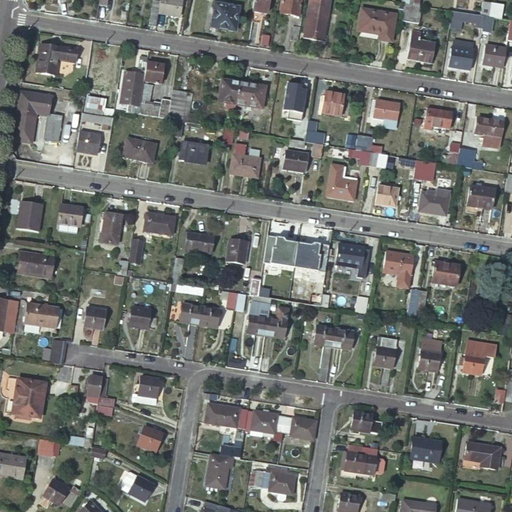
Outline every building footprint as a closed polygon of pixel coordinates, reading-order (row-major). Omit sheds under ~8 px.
[(106,0),(98,0),(97,12),(105,13),(106,0)] [(268,0),(253,0),(251,13),(266,15),(268,0)] [(282,0),(280,14),(298,18),(300,0),(282,0)] [(308,0),(302,40),(323,43),(329,0),(308,0)] [(479,17),(483,18),(488,19),(490,4),(482,3),(479,17)] [(238,8),(213,4),(209,29),(233,33),(238,8)] [(502,6),(490,4),(488,19),(490,19),(500,20),(502,6)] [(408,6),(403,5),(400,23),(417,26),(420,8),(418,8),(408,6)] [(156,28),(159,7),(151,6),(148,27),(156,28)] [(393,17),(360,11),(357,32),(378,36),(377,42),(389,44),(393,17)] [(483,18),(479,17),(451,13),(450,21),(475,25),(475,28),(481,29),(483,18)] [(488,19),(483,18),(481,29),(480,33),(488,35),(490,19),(488,19)] [(297,44),(299,30),(292,29),(289,43),(297,44)] [(420,35),(411,33),(406,62),(431,66),(435,46),(419,43),(420,35)] [(57,48),(37,45),(36,54),(37,54),(36,63),(34,63),(33,73),(53,76),(55,60),(73,63),(75,50),(57,47),(57,48)] [(503,70),(506,50),(484,47),(481,66),(503,70)] [(472,52),(451,49),(448,68),(469,71),(472,52)] [(145,59),(138,58),(136,71),(143,73),(144,64),(145,59)] [(162,67),(144,64),(143,73),(142,77),(142,78),(141,82),(159,85),(162,67)] [(142,78),(142,77),(130,75),(122,74),(117,105),(137,108),(138,101),(141,82),(142,78)] [(284,80),(282,107),(288,107),(287,116),(301,117),(304,81),(284,80)] [(217,103),(234,106),(238,85),(221,82),(217,103)] [(234,106),(260,110),(264,89),(238,85),(234,106)] [(16,91),(9,140),(29,144),(33,113),(46,115),(49,96),(16,91)] [(342,118),(345,101),(322,97),(319,114),(342,118)] [(103,101),(85,98),(82,116),(101,118),(103,101)] [(137,108),(136,116),(166,121),(168,106),(169,102),(160,100),(159,104),(152,103),(152,107),(141,105),(142,101),(138,101),(137,108)] [(397,106),(374,103),(371,119),(382,121),(381,129),(393,130),(397,106)] [(168,106),(166,121),(173,122),(180,123),(182,108),(168,106)] [(450,114),(426,110),(423,130),(430,131),(430,127),(448,130),(450,114)] [(59,117),(47,115),(43,142),(55,144),(59,117)] [(109,127),(111,120),(101,118),(82,116),(80,115),(79,122),(99,125),(97,131),(105,133),(106,127),(109,127)] [(382,121),(371,119),(370,127),(381,129),(382,121)] [(501,123),(475,119),(473,135),(484,137),(482,148),(498,150),(501,123)] [(180,123),(173,122),(171,137),(179,138),(182,123),(180,123)] [(291,140),(304,142),(306,125),(293,122),(291,140)] [(306,125),(304,142),(312,143),(312,144),(321,145),(323,135),(314,134),(316,123),(307,122),(306,125)] [(223,130),(221,144),(229,145),(231,131),(230,131),(223,130)] [(98,136),(77,132),(74,153),(95,156),(98,136)] [(247,133),(239,132),(238,139),(246,140),(247,133)] [(353,150),(362,152),(369,153),(372,139),(355,136),(353,150)] [(304,142),(291,140),(288,140),(287,146),(302,149),(304,142)] [(153,147),(123,142),(120,160),(150,165),(153,147)] [(206,148),(180,143),(177,157),(184,158),(183,162),(203,166),(206,148)] [(321,145),(312,144),(312,143),(310,157),(320,159),(322,145),(321,145)] [(233,145),(231,156),(228,174),(255,179),(258,160),(245,158),(247,147),(233,145)] [(358,165),(366,167),(369,153),(362,152),(353,150),(352,158),(360,159),(358,165)] [(457,155),(455,167),(460,168),(480,171),(481,164),(471,162),(473,152),(458,150),(457,155)] [(306,156),(284,152),(281,170),(303,173),(306,156)] [(366,167),(375,168),(377,154),(369,153),(366,167)] [(386,156),(377,154),(375,168),(384,169),(386,156)] [(455,167),(457,155),(447,154),(445,166),(455,167)] [(411,160),(405,159),(397,158),(396,161),(399,162),(399,166),(413,168),(414,160),(411,160)] [(411,178),(420,180),(423,162),(414,160),(413,168),(411,178)] [(441,183),(444,165),(423,162),(420,180),(441,183)] [(341,168),(330,166),(325,197),(352,201),(355,183),(339,180),(341,168)] [(493,191),(468,188),(466,207),(491,211),(493,191)] [(396,192),(376,189),(373,205),(393,208),(396,192)] [(447,200),(420,196),(417,212),(444,216),(447,200)] [(41,204),(22,201),(20,214),(16,213),(14,228),(37,231),(41,204)] [(81,208),(59,204),(56,223),(78,227),(81,208)] [(121,216),(104,213),(99,242),(116,245),(121,216)] [(173,218),(144,214),(141,231),(170,236),(173,218)] [(182,234),(180,245),(183,246),(183,249),(182,250),(209,254),(211,237),(185,233),(185,235),(182,234)] [(316,241),(297,238),(295,254),(314,257),(316,241)] [(245,243),(229,240),(225,262),(241,265),(245,243)] [(142,243),(132,241),(128,263),(139,265),(142,243)] [(362,248),(337,244),(334,266),(359,270),(362,248)] [(52,257),(19,252),(16,274),(49,279),(52,257)] [(411,256),(384,252),(380,274),(395,276),(393,287),(405,289),(411,256)] [(182,260),(175,259),(172,272),(180,274),(182,260)] [(126,270),(127,261),(117,260),(114,275),(125,276),(126,270)] [(434,262),(431,262),(429,267),(434,267),(431,284),(455,287),(458,265),(434,262)] [(248,295),(256,297),(258,280),(251,279),(248,295)] [(258,280),(256,297),(268,299),(271,282),(259,280),(258,280)] [(271,282),(268,299),(270,299),(300,303),(302,287),(271,282)] [(169,283),(168,289),(201,294),(202,288),(169,283)] [(300,303),(304,304),(318,306),(320,295),(321,290),(302,287),(300,303)] [(413,317),(418,291),(409,290),(405,316),(413,317)] [(424,292),(418,291),(413,317),(420,318),(424,292)] [(235,293),(227,292),(225,308),(233,310),(235,293)] [(354,298),(352,312),(363,313),(366,299),(354,298)] [(0,332),(12,334),(16,303),(0,300),(0,332)] [(57,307),(26,303),(23,324),(54,329),(57,307)] [(178,323),(197,326),(199,308),(181,305),(178,323)] [(103,311),(85,308),(82,327),(101,329),(103,311)] [(149,311),(129,308),(127,326),(146,329),(149,311)] [(197,326),(215,329),(218,311),(199,308),(197,326)] [(276,308),(274,319),(285,321),(286,310),(276,308)] [(502,314),(498,335),(508,336),(511,315),(502,314)] [(244,334),(264,337),(267,318),(247,315),(244,334)] [(264,337),(282,339),(285,321),(274,319),(267,318),(264,337)] [(312,344),(331,346),(334,329),(315,326),(312,344)] [(331,346),(349,349),(351,332),(334,329),(331,346)] [(395,341),(377,337),(372,365),(391,368),(391,365),(399,367),(400,359),(392,358),(393,351),(395,341)] [(439,343),(421,339),(416,369),(435,372),(439,343)] [(60,365),(64,342),(51,340),(48,364),(60,365)] [(402,342),(395,341),(393,351),(400,352),(402,342)] [(465,345),(463,354),(482,357),(483,348),(465,345)] [(479,376),(482,357),(463,354),(461,373),(479,376)] [(88,417),(95,418),(96,413),(96,410),(97,405),(98,400),(98,397),(101,379),(89,377),(86,396),(91,397),(88,417)] [(139,377),(137,396),(155,399),(158,380),(139,377)] [(101,379),(98,397),(105,398),(107,382),(107,380),(101,379)] [(44,385),(6,380),(3,382),(2,391),(5,393),(2,414),(40,419),(44,385)] [(78,384),(70,383),(68,398),(76,399),(78,384)] [(496,388),(494,401),(502,402),(504,389),(496,388)] [(154,406),(155,399),(137,396),(132,395),(130,402),(154,406)] [(98,400),(97,405),(113,407),(114,400),(108,399),(105,398),(98,397),(98,400)] [(96,410),(96,413),(112,415),(113,407),(97,405),(96,410)] [(243,430),(246,412),(238,411),(238,409),(215,406),(212,425),(236,429),(234,441),(242,442),(243,430)] [(281,443),(282,432),(284,417),(277,416),(277,415),(253,411),(253,413),(250,431),(274,434),(273,442),(281,443)] [(246,412),(243,430),(250,431),(253,413),(246,412)] [(371,415),(352,412),(350,429),(368,432),(371,415)] [(284,417),(282,432),(290,433),(290,437),(313,440),(316,421),(293,417),(292,418),(284,417)] [(161,435),(144,429),(137,447),(155,453),(161,435)] [(73,439),(62,437),(61,444),(90,448),(91,441),(73,438),(73,439)] [(39,440),(26,438),(25,444),(31,445),(30,450),(37,451),(39,440)] [(439,443),(411,438),(407,459),(436,464),(439,443)] [(57,443),(39,440),(37,451),(37,454),(54,457),(57,443)] [(499,448),(466,443),(463,460),(480,463),(479,468),(496,470),(499,448)] [(233,453),(232,445),(220,445),(221,454),(233,453)] [(380,449),(347,445),(346,452),(343,470),(376,475),(380,449)] [(103,450),(90,448),(89,458),(102,459),(103,450)] [(0,454),(0,476),(22,480),(25,458),(0,454)] [(233,458),(210,455),(206,487),(224,490),(228,466),(232,467),(233,458)] [(292,494),(295,475),(286,474),(282,473),(282,469),(266,467),(265,472),(264,472),(261,487),(269,488),(269,491),(278,492),(285,493),(292,494)] [(264,472),(257,471),(255,486),(261,487),(264,472)] [(121,490),(128,494),(137,477),(130,473),(127,474),(120,487),(121,490)] [(153,486),(137,477),(128,494),(144,503),(153,486)] [(68,490),(52,481),(43,497),(59,507),(68,490)] [(81,493),(72,488),(70,493),(79,497),(81,493)] [(394,501),(395,493),(380,491),(379,498),(394,501)] [(285,493),(278,492),(277,497),(279,500),(282,500),(285,498),(285,493)] [(356,511),(359,496),(340,493),(337,511),(346,511),(356,511)] [(453,511),(486,511),(488,503),(456,499),(453,511)] [(434,511),(435,505),(403,500),(401,511),(434,511)] [(98,511),(89,503),(80,511),(98,511)] [(211,504),(206,503),(204,511),(202,510),(201,511),(230,511),(231,508),(225,508),(220,507),(217,506),(211,504)]
